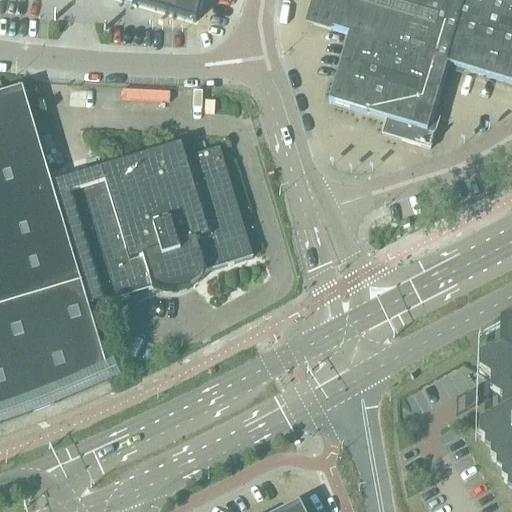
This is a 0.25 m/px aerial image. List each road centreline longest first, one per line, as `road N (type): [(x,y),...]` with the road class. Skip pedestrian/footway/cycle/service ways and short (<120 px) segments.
road 1 (secondary): [(353,326),(48,470)]
road 2 (secondary): [(87,511),(368,369)]
road 3 (unclassified): [(260,43),(0,19)]
road 4 (unclassified): [(511,138),(465,170),(317,211)]
road 5 (secondary): [(511,240),(353,326)]
road 6 (unclassified): [(317,211),(260,43)]
road 7 (secondary): [(368,369),(511,291)]
road 8 (unclassified): [(383,511),(368,369)]
road 9 (unclassified): [(353,326),(317,211)]
